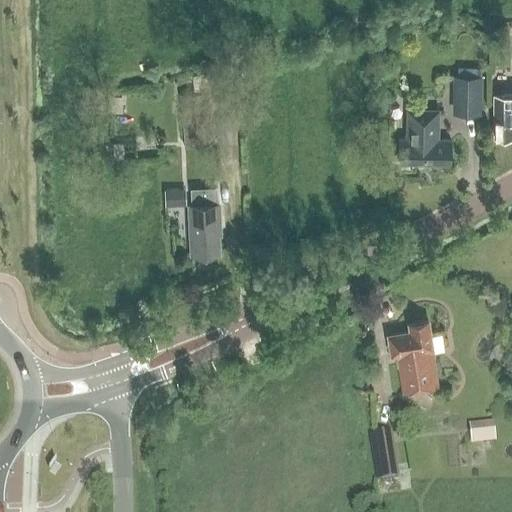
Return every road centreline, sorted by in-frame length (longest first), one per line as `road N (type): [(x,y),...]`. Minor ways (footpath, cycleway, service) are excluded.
road 1 (tertiary): [(114,377),(281,308),(511,185)]
road 2 (unclassified): [(123,511),(114,377)]
